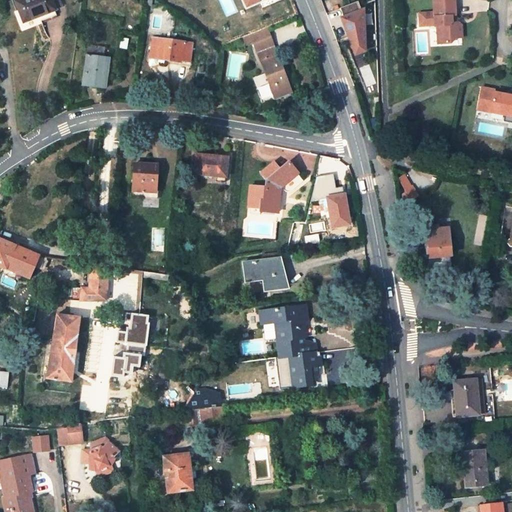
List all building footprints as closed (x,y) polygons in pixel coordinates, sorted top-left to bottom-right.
[(18,0),(15,1),(24,22),(55,10),(54,8),(51,0),(18,0)] [(62,5),(59,0),(51,0),(54,8),(62,5)] [(215,0),(222,15),(231,11),(232,15),(246,9),(242,0),(215,0)] [(242,0),(246,8),(263,2),(262,0),(242,0)] [(454,0),(431,0),(432,11),(417,12),(418,25),(433,24),(433,25),(436,25),(437,44),(450,43),(455,38),(462,37),(461,30),(461,24),(458,21),(455,21),(455,15),(454,0)] [(346,6),(348,55),(369,54),(367,5),(346,6)] [(267,28),(251,34),(253,41),(257,51),(273,45),(267,28)] [(253,41),(251,34),(241,38),(243,44),(253,41)] [(192,43),(153,38),(150,58),(182,63),(182,60),(190,62),(192,43)] [(273,45),(257,51),(261,61),(275,98),(291,92),(273,45)] [(106,58),(87,56),(83,85),(105,88),(107,75),(104,74),(106,58)] [(511,97),(491,93),(492,90),(479,88),(474,110),(502,115),(511,117),(511,97)] [(511,124),(511,117),(502,115),(501,122),(511,124)] [(228,157),(196,154),(194,174),(216,176),(226,177),(228,157)] [(253,200),(261,201),(260,211),(278,213),(280,188),(283,189),(286,191),(288,191),(290,191),(303,181),(288,163),(280,170),(279,170),(274,164),(262,174),(266,180),(266,184),(254,183),(253,200)] [(153,165),(134,164),(133,190),(152,192),(153,165)] [(328,198),(332,230),(352,227),(347,186),(337,188),(335,174),(312,177),(315,200),(328,198)] [(407,176),(400,180),(402,184),(410,180),(407,176)] [(413,188),(402,195),(406,203),(418,196),(413,188)] [(425,228),(428,258),(451,256),(448,228),(438,229),(438,226),(425,228)] [(0,266),(29,278),(39,256),(0,239),(0,266)] [(280,258),(243,263),(246,282),(263,280),(265,291),(280,289),(278,277),(284,276),(280,258)] [(88,288),(81,287),(81,300),(106,300),(109,266),(91,263),(88,288)] [(278,277),(280,289),(287,288),(284,276),(278,277)] [(146,368),(150,315),(139,314),(140,303),(130,302),(128,333),(119,333),(119,341),(126,341),(125,357),(113,356),(112,376),(126,377),(127,373),(135,373),(135,367),(146,368)] [(308,320),(306,306),(299,307),(301,326),(304,325),(308,320)] [(278,340),(280,357),(288,356),(292,388),(312,386),(310,367),(319,366),(318,352),(303,354),(301,338),(305,338),(304,325),(301,326),(299,307),(260,311),(262,324),(278,322),(280,340),(278,340)] [(79,319),(56,315),(48,374),(47,379),(70,382),(79,319)] [(303,354),(318,352),(317,343),(301,338),(303,354)] [(479,414),(475,379),(456,382),(457,390),(458,390),(458,393),(454,395),(457,416),(479,414)] [(196,403),(210,401),(209,390),(205,388),(196,389),(190,399),(196,403)] [(223,406),(222,393),(209,390),(210,401),(196,403),(190,399),(183,410),(223,406)] [(216,408),(185,412),(187,426),(217,423),(216,408)] [(79,440),(77,427),(65,428),(66,441),(79,440)] [(33,452),(50,451),(50,435),(32,436),(33,452)] [(118,451),(104,439),(90,444),(89,469),(95,470),(111,465),(114,459),(112,458),(118,451)] [(486,486),(484,451),(465,453),(466,471),(464,471),(466,487),(486,486)] [(32,455),(19,457),(23,477),(28,475),(36,474),(32,455)] [(187,455),(163,458),(166,479),(171,479),(173,491),(191,489),(190,480),(188,468),(187,455)] [(19,457),(1,461),(5,480),(1,481),(4,497),(2,498),(5,510),(11,509),(11,511),(32,511),(29,493),(32,493),(28,475),(23,477),(19,457)] [(511,511),(511,503),(502,504),(502,511),(511,511)]
